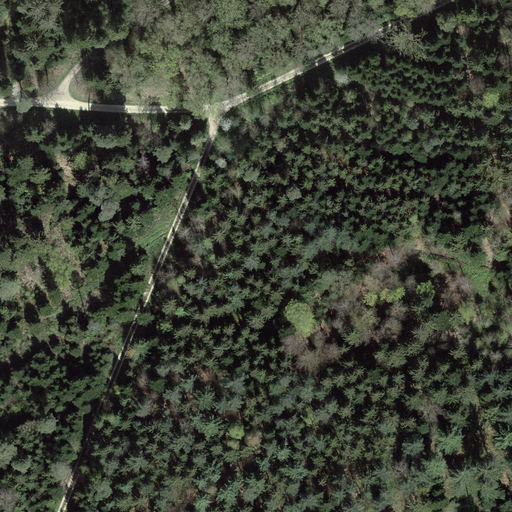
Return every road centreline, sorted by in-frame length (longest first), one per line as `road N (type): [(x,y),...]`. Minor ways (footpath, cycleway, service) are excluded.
road 1 (track): [(218,109),(58,511)]
road 2 (track): [(218,109),(451,0)]
road 3 (track): [(0,102),(218,109)]
road 4 (track): [(166,0),(73,64),(53,102)]
